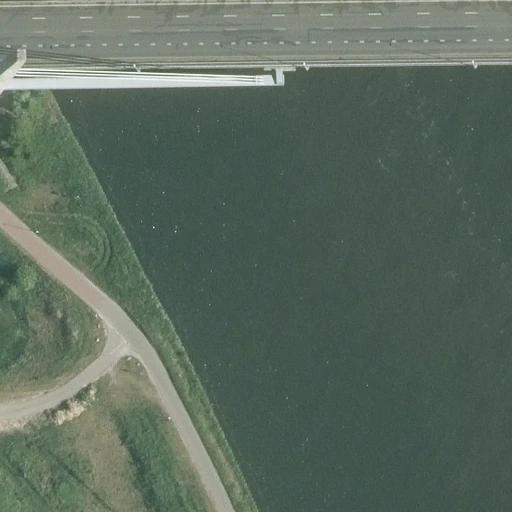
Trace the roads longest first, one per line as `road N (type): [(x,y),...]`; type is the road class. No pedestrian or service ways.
road 1 (motorway): [(0,37),(511,31)]
road 2 (unclassified): [(224,511),(131,334)]
road 3 (unclassified): [(131,334),(0,214)]
road 4 (unclassified): [(0,412),(64,397),(131,334)]
